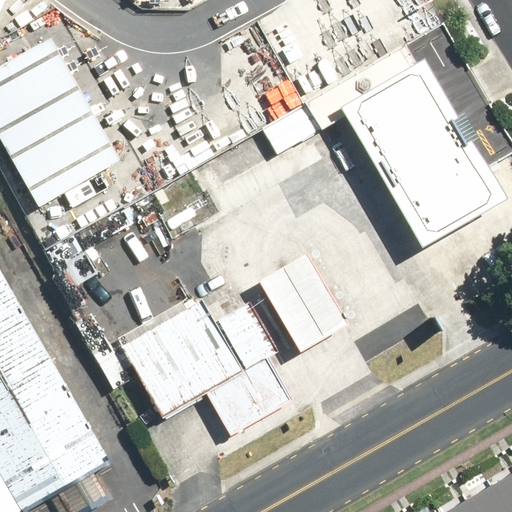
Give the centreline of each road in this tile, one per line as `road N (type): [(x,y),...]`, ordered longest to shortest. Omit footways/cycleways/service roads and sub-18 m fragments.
road 1 (secondary): [(270,511),(511,373)]
road 2 (unknown): [(57,0),(129,43),(181,39),(270,0)]
